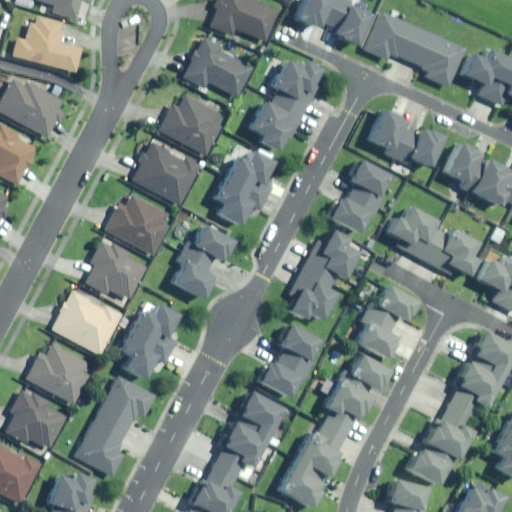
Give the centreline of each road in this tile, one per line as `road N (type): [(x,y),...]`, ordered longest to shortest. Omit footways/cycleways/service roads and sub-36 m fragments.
road 1 (residential): [(135,511),(368,78)]
road 2 (residential): [(0,316),(115,97)]
road 3 (residential): [(347,511),(370,450),(449,303)]
road 4 (residential): [(511,142),(368,78)]
